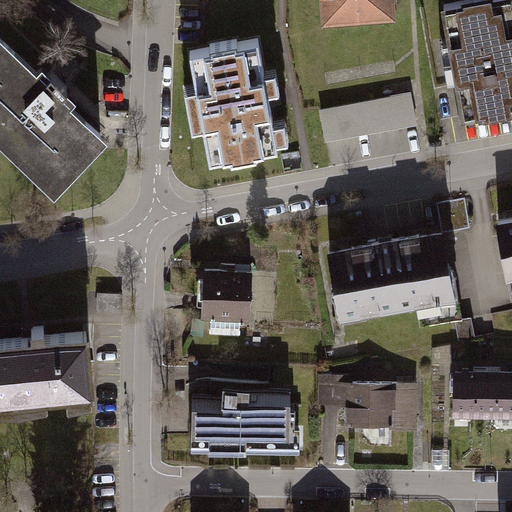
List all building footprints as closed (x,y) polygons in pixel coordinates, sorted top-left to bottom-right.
[(392,0),(323,0),(324,18),(393,14),(392,0)] [(511,0),(447,0),(441,1),(463,113),(511,103),(511,0)] [(0,35),(0,142),(53,193),(107,137),(70,102),(76,95),(42,62),(35,69),(0,35)] [(261,37),(186,51),(207,165),(282,152),(261,37)] [(410,92),(319,107),(326,142),(418,124),(410,92)] [(440,202),(444,228),(471,224),(466,197),(440,202)] [(511,221),(499,224),(510,279),(511,278),(511,221)] [(444,228),(327,248),(339,312),(458,289),(444,228)] [(253,270),(203,267),(202,318),(251,319),(253,270)] [(86,339),(0,346),(0,404),(91,396),(86,339)] [(511,369),(454,369),(454,416),(511,416),(511,369)] [(353,374),(319,373),(319,404),(347,404),(347,425),(390,425),(390,429),(418,429),(418,383),(353,381),(353,374)] [(222,395),(192,394),(191,451),(305,453),(304,425),(296,425),(297,403),(292,403),(292,389),(223,385),(222,395)]
